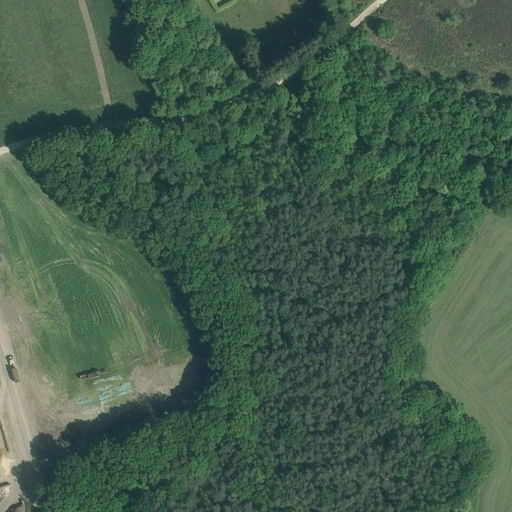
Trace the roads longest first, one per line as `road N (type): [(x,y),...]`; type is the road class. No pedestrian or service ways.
road 1 (track): [(0,155),(220,106),(318,56),(383,0)]
road 2 (unclassified): [(43,511),(0,362)]
